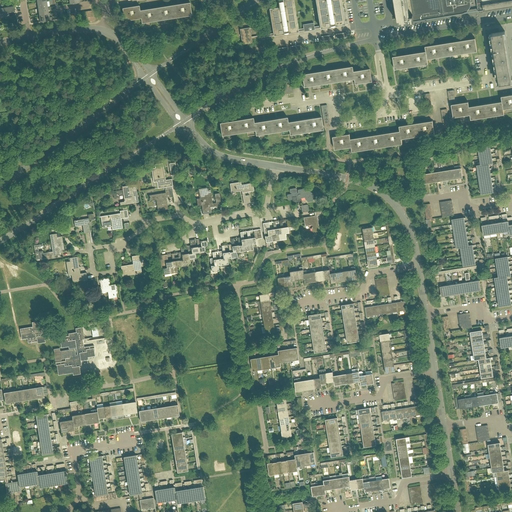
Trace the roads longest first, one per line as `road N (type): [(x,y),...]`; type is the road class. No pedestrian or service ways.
road 1 (tertiary): [(0,241),(179,124)]
road 2 (tertiary): [(184,121),(260,75),(376,39)]
road 3 (tertiary): [(144,78),(0,185)]
road 4 (residential): [(252,101),(335,98),(338,121),(385,113)]
road 5 (tertiary): [(376,39),(511,16)]
road 6 (residential): [(311,408),(376,396),(384,379),(435,370)]
road 7 (residential): [(297,304),(360,291),(368,274),(417,265)]
road 8 (residential): [(333,510),(396,500),(403,482),(451,474)]
road 9 (residential): [(395,203),(465,192),(467,207),(511,201)]
road 10 (unclassified): [(395,203),(349,178),(272,167)]
road 11 (tertiary): [(257,0),(151,73)]
